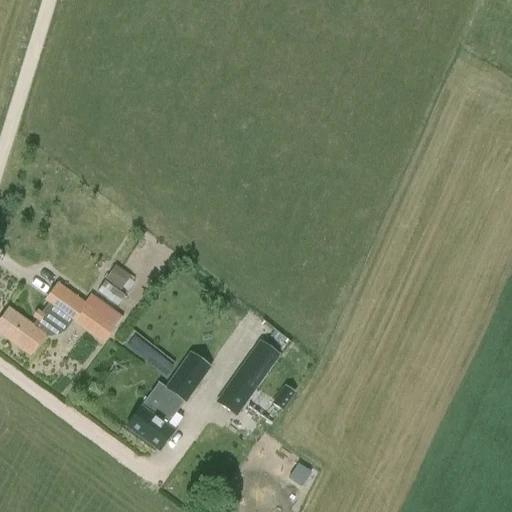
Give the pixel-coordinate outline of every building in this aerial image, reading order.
[(105,280),(120,290),(130,277),(114,266),(105,280)] [(35,321),(32,325),(9,309),(0,321),(0,334),(29,356),(43,337),(51,337),(58,336),(64,332),(72,322),(103,344),(122,317),(90,294),(84,302),(57,282),(45,298),(43,301),(47,304),(41,313),(37,310),(31,318),(35,321)] [(126,347),(170,380),(181,366),(137,333),(126,347)] [(234,417),(244,402),(277,356),(257,342),(224,388),(214,403),(234,417)] [(173,431),(165,425),(183,402),(158,384),(127,427),(160,450),(173,431)] [(307,470),(300,480),(306,485),(313,475),(307,470)]
